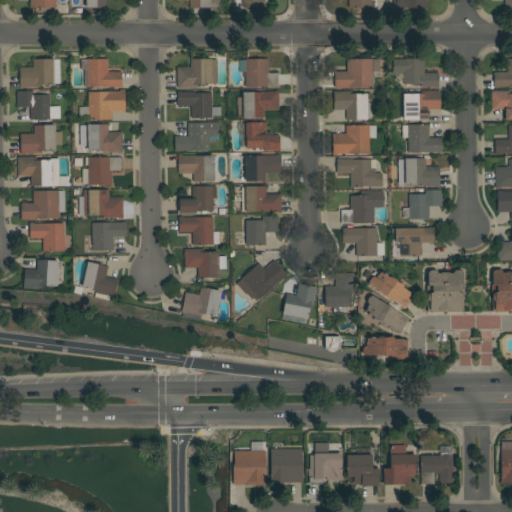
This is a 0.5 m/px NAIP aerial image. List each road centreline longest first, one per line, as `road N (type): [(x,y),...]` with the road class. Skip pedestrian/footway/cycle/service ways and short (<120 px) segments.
road 1 (residential): [(0,35),(511,35)]
road 2 (secondary): [(475,386),(176,387)]
road 3 (residential): [(147,0),(150,280)]
road 4 (residential): [(304,0),(310,255)]
road 5 (motorway): [(250,372),(0,339)]
road 6 (residential): [(465,0),(467,232)]
road 7 (secondary): [(177,413),(384,411)]
road 8 (secondary): [(0,411),(177,413)]
road 9 (secondary): [(176,387),(0,391)]
road 10 (residential): [(511,323),(422,326),(419,362)]
